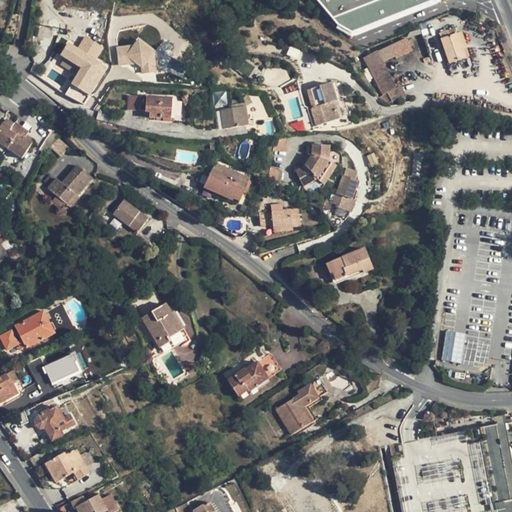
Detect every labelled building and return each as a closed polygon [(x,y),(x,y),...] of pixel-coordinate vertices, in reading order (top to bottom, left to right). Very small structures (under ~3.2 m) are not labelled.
[(313,0),(337,29),(356,40),(441,5),(438,0),(313,0)] [(439,33),(449,64),(469,57),(461,32),(457,33),(455,28),(439,33)] [(140,63),(141,73),(157,72),(155,42),(116,45),(118,65),(140,63)] [(101,66),(102,65),(69,44),(61,56),(81,69),(65,95),(84,105),(89,97),(95,100),(102,88),(97,84),(107,70),(101,66)] [(369,69),(383,62),(377,51),(363,58),(369,69)] [(369,69),(383,95),(388,93),(397,88),(383,62),(369,69)] [(316,127),(339,120),(333,103),(336,102),(331,84),(307,91),(312,109),(311,109),(316,127)] [(226,92),(213,93),(214,107),(227,105),(226,92)] [(392,101),(388,93),(383,95),(380,97),(386,104),(392,101)] [(149,118),(171,120),(172,99),(128,96),(127,111),(145,112),(145,114),(149,114),(149,118)] [(187,96),(181,98),(184,107),(190,105),(187,96)] [(224,130),(248,126),(246,108),(221,111),(224,130)] [(3,123),(10,129),(14,123),(6,118),(3,123)] [(3,123),(0,127),(0,144),(7,149),(22,128),(15,122),(14,123),(10,129),(3,123)] [(22,128),(7,149),(22,159),(32,144),(31,143),(25,139),(27,135),(29,132),(22,128)] [(58,137),(49,147),(61,157),(69,147),(58,137)] [(287,152),(289,137),(274,138),(272,152),(287,152)] [(328,162),(329,146),(312,146),(312,156),(304,167),(295,171),(303,187),(317,180),(319,182),(332,163),(328,162)] [(332,163),(319,182),(324,185),(336,166),(332,163)] [(93,178),(77,165),(62,183),(56,178),(47,189),(56,196),(66,204),(70,208),(79,197),(77,196),(93,178)] [(269,178),(279,181),(281,171),(270,168),(269,178)] [(247,185),(212,169),(205,186),(239,202),(247,185)] [(341,210),(338,218),(345,221),(350,213),(348,212),(351,200),(358,181),(353,180),(356,172),(347,169),(344,177),(343,176),(337,194),(334,193),(331,202),(331,203),(331,204),(336,205),(335,208),(341,210)] [(170,178),(167,184),(176,188),(178,182),(170,178)] [(56,196),(51,202),(61,210),(66,204),(56,196)] [(148,219),(123,200),(113,215),(138,233),(148,219)] [(299,209),(259,214),(260,226),(273,225),(273,228),(292,226),(301,225),(299,209)] [(365,248),(330,262),(334,273),(333,274),(336,281),(347,277),(362,271),(363,273),(373,270),(365,248)] [(165,305),(142,319),(163,354),(173,348),(168,339),(176,334),(180,340),(187,336),(174,312),(171,314),(165,305)] [(63,317),(57,306),(44,313),(50,325),(63,317)] [(43,312),(16,326),(19,334),(23,341),(27,348),(55,333),(50,325),(44,313),(43,312)] [(441,360),(461,364),(467,334),(447,330),(441,360)] [(14,336),(18,344),(23,341),(19,334),(14,336)] [(176,334),(168,339),(173,348),(181,343),(180,340),(176,334)] [(75,354),(43,364),(49,383),(81,373),(75,354)] [(245,369),(234,376),(241,386),(238,388),(243,394),(248,391),(249,393),(281,370),(270,354),(245,370),(245,369)] [(0,378),(0,403),(18,394),(12,384),(17,381),(13,372),(0,378)] [(234,376),(227,381),(234,391),(238,388),(241,386),(234,376)] [(299,395),(276,410),(291,435),(311,423),(302,408),(320,396),(327,392),(319,379),(297,392),(299,395)] [(12,384),(18,394),(23,391),(17,381),(12,384)] [(243,394),(238,388),(234,391),(238,397),(243,394)] [(30,398),(33,407),(50,401),(46,391),(30,398)] [(320,396),(307,405),(309,408),(322,400),(320,396)] [(302,408),(311,423),(317,420),(309,408),(307,405),(302,408)] [(63,419),(56,407),(39,416),(36,421),(36,426),(40,429),(45,428),(52,440),(69,431),(68,428),(74,425),(68,415),(63,419)] [(29,410),(24,412),(28,421),(33,419),(29,410)] [(16,415),(21,426),(29,423),(28,421),(24,412),(16,415)] [(511,511),(511,455),(506,423),(394,446),(406,511),(511,511)] [(64,454),(45,464),(56,483),(73,473),(77,481),(89,474),(77,451),(74,452),(74,451),(66,456),(64,454)] [(30,459),(34,466),(45,460),(45,459),(42,455),(40,452),(30,459)] [(288,465),(284,459),(278,462),(282,469),(288,465)] [(266,479),(282,469),(278,462),(262,472),(266,479)] [(289,502),(288,503),(293,511),(321,511),(309,491),(297,497),(295,494),(287,499),(289,502)] [(85,503),(82,497),(71,503),(74,509),(76,508),(77,511),(92,511),(94,511),(93,511),(105,511),(107,511),(99,495),(85,503)] [(192,511),(187,502),(175,508),(176,511),(192,511)] [(215,511),(209,502),(193,511),(215,511)]
